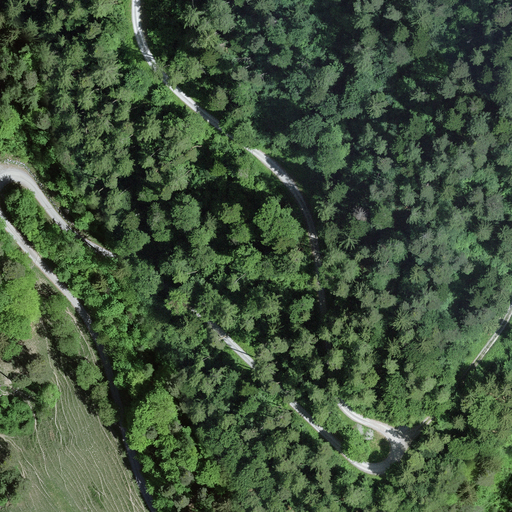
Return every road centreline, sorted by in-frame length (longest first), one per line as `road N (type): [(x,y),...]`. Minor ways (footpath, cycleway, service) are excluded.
road 1 (track): [(1,176),(24,176),(70,224),(164,281),(356,462),(383,471),(398,458),(401,444),(342,406),(331,382),(307,211),(274,166),(158,72),(135,22),(137,0)]
road 2 (track): [(156,511),(94,330),(0,214)]
road 3 (track): [(401,444),(511,310)]
